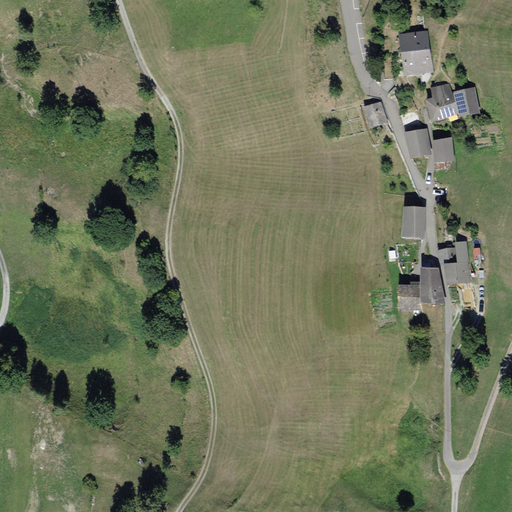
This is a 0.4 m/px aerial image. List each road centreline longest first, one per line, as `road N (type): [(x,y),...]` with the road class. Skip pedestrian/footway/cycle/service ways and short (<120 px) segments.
road 1 (track): [(120,0),(141,62),(178,129),(171,275),(212,406),(203,474),(178,511)]
road 2 (unclassified): [(448,332),(425,198),(392,112),(358,62),(346,0)]
road 3 (track): [(511,349),(470,459),(455,470),(447,458),(448,332)]
